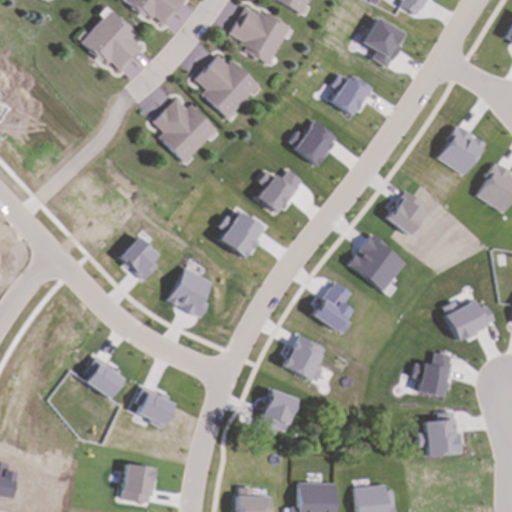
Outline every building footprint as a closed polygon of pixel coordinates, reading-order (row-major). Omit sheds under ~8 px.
[(118,0),(118,1),(140,18),(143,14),(160,27),(181,0),(118,0)] [(307,0),(270,0),(300,15),(307,0)] [(265,66),(287,27),(263,13),(261,17),(242,6),(225,36),(243,46),(240,52),(265,66)] [(77,42),(114,75),(141,45),(104,12),(77,42)] [(402,36),(373,18),(358,44),(373,52),(368,60),(383,68),(402,36)] [(213,56),(224,66),(228,61),(232,65),(231,66),(252,85),(253,84),(254,86),(223,119),(198,97),(197,97),(196,96),(201,90),(190,80),(197,73),(197,74),(212,58),(211,58),(213,56)] [(335,76),(342,80),(344,78),(350,83),(353,78),(369,89),(361,102),(358,100),(355,105),(358,107),(354,113),(351,111),(347,117),(327,103),(334,91),(328,87),(335,76)] [(172,100),(182,111),(187,106),(212,131),(179,163),(155,139),(154,139),(153,138),(158,134),(148,123),(150,120),(150,121),(158,113),(160,110),(161,111),(172,100)] [(293,133),(299,137),(311,122),(333,139),(329,144),(330,144),(325,151),(325,153),(319,161),(317,160),(312,166),(290,150),(291,147),(286,143),(293,133)] [(434,160),(447,141),(444,140),(452,128),(454,129),(455,127),(469,137),(468,138),(471,140),(471,138),(481,145),(460,177),(434,160)] [(473,197),(501,213),(511,194),(511,176),(493,165),(473,197)] [(262,172),(269,178),(270,176),(275,180),(275,179),(277,181),(284,171),(298,182),(294,187),(295,188),(285,201),(282,199),(279,202),(283,205),(278,211),(275,209),(271,214),(252,199),(260,188),(253,183),(262,172)] [(403,192),(419,205),(415,210),(422,215),(405,237),(383,220),(389,211),(390,212),(395,206),(394,205),(403,192)] [(221,216),(228,220),(234,212),(246,220),(247,219),(260,228),(258,230),(259,231),(252,240),(250,239),(249,240),(250,242),(251,241),(253,242),(248,249),(249,250),(245,256),(243,254),(239,260),(213,241),(219,233),(212,228),(221,216)] [(366,237),(367,237),(369,236),(383,246),(381,249),(400,263),(379,292),(344,266),(352,255),(353,256),(356,252),(356,251),(366,237)] [(182,268),(209,284),(199,301),(205,305),(197,319),(192,316),(191,317),(176,309),(177,308),(174,306),(174,308),(163,302),(182,268)] [(327,288),(328,289),(332,283),(347,294),(339,306),(348,312),(346,315),(346,316),(344,319),(343,319),(342,321),(346,324),(339,335),(332,330),(330,332),(307,316),(313,308),(315,309),(319,302),(318,301),(327,288)] [(454,308),(452,302),(438,308),(452,341),(491,324),(483,307),(476,310),(472,301),(454,308)] [(321,350),(296,336),(279,366),(311,385),(319,371),(311,366),(321,350)] [(440,398),(447,356),(430,353),(427,366),(411,363),(408,377),(416,379),(413,393),(440,398)] [(80,385),(107,399),(119,376),(89,360),(82,374),(85,375),(80,385)] [(271,436),(274,430),(281,432),(293,400),(267,390),(254,430),(271,436)] [(423,457),(457,455),(455,433),(451,433),(449,413),(432,414),(433,421),(419,422),(420,433),(413,434),(414,447),(422,447),(423,457)] [(145,504),(150,469),(122,465),(116,499),(145,504)] [(295,508),(287,508),(287,511),(331,511),(332,484),(295,483),(295,508)] [(352,488),(353,511),(391,511),(390,492),(382,492),(381,486),(352,488)] [(267,511),(268,497),(248,497),(249,489),(233,489),(233,511),(267,511)]
